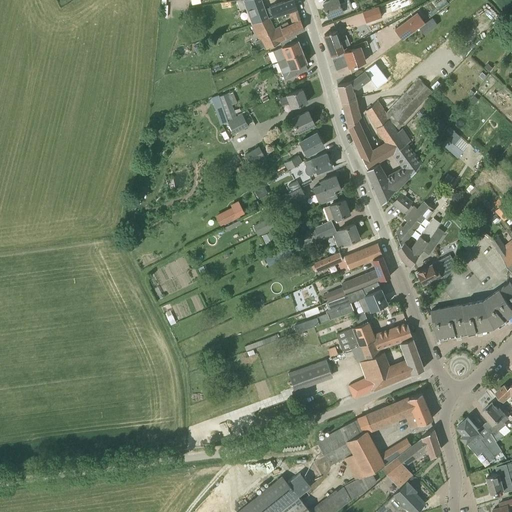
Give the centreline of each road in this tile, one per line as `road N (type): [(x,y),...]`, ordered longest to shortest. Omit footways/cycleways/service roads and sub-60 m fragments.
road 1 (unclassified): [(438,371),(236,450),(0,483)]
road 2 (tertiary): [(438,371),(337,124),(303,0)]
road 3 (tertiary): [(453,511),(454,467),(442,425),(455,389)]
